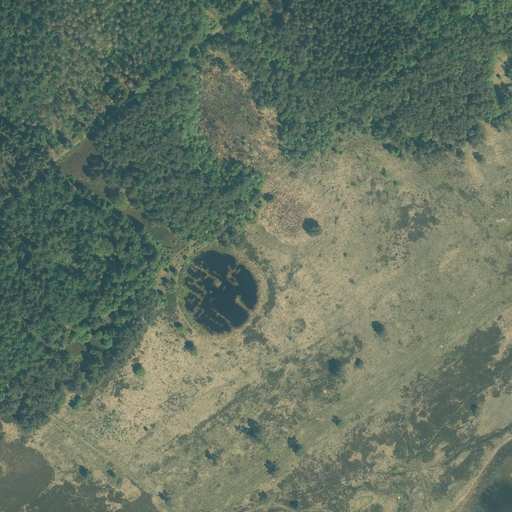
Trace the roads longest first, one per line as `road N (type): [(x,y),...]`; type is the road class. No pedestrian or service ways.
road 1 (track): [(105,252),(140,250),(146,240),(46,166),(255,0)]
road 2 (track): [(0,383),(91,305),(105,252)]
road 3 (track): [(9,0),(138,94)]
road 4 (track): [(0,83),(101,0)]
